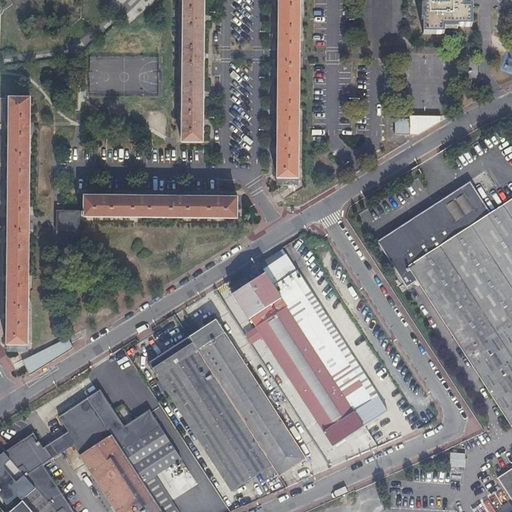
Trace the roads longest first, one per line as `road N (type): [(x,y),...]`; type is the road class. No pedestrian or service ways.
road 1 (residential): [(272,511),(446,433),(449,419),(322,210)]
road 2 (residential): [(322,210),(0,408)]
road 3 (residential): [(511,100),(322,210)]
road 4 (unknown): [(202,282),(316,464)]
road 5 (unknown): [(508,435),(440,333)]
